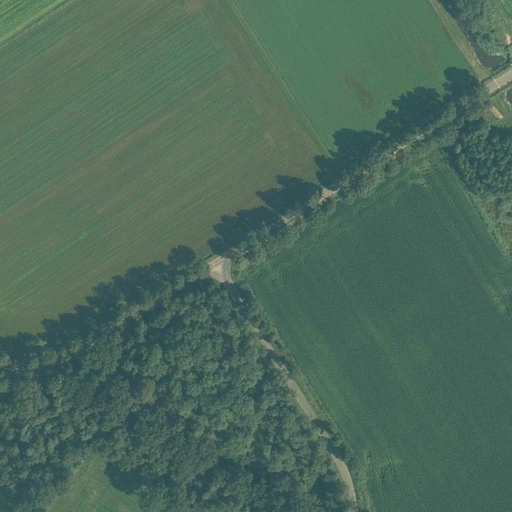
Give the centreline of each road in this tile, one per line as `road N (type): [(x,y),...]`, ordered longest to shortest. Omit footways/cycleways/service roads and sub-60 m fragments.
road 1 (unclassified): [(219,261),(511,77)]
road 2 (unclassified): [(353,511),(344,472),(219,261)]
road 3 (unclassified): [(0,368),(24,373),(64,359),(219,261)]
